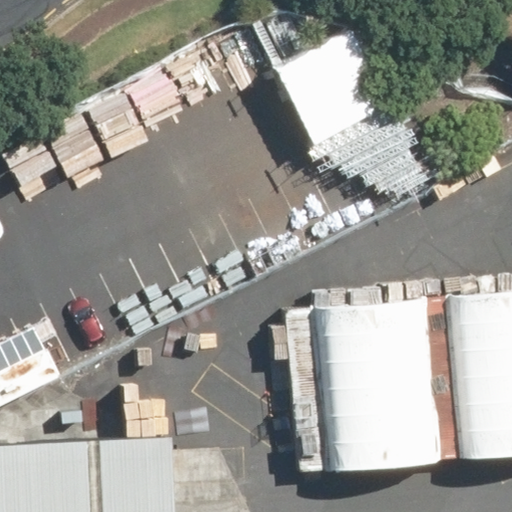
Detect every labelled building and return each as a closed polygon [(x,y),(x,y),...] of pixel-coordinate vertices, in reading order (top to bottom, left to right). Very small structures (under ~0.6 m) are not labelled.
[(511,137),(384,209),(405,247),(511,186),(511,137)] [(511,291),(445,297),(459,457),(511,452),(511,291)] [(411,300),(425,460),(459,457),(445,297),(411,300)] [(425,460),(411,300),(307,309),(323,469),(425,460)] [(273,313),(289,472),(323,469),(307,309),(273,313)] [(0,511),(176,511),(174,428),(0,437),(0,511)]
